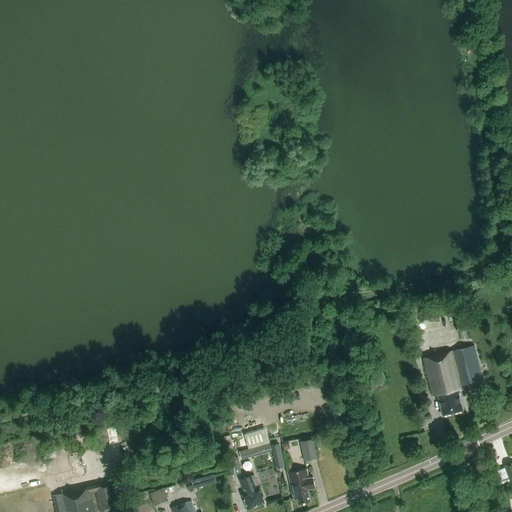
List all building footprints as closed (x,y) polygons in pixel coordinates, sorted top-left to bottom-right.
[(457,388),(461,387),(483,382),(473,345),(423,358),(433,395),(437,394),(443,415),(463,410),(457,388)] [(305,460),(317,458),(313,438),(300,441),(305,460)] [(271,445),(272,451),(276,468),(285,466),(280,443),(271,445)] [(241,459),(251,456),(248,448),(239,451),(241,459)] [(241,472),(238,456),(227,458),(229,474),(241,472)] [(305,489),(308,489),(315,487),(312,477),(308,478),(306,468),(288,472),(290,478),(293,477),(294,479),(300,478),(301,483),(299,484),(301,492),(305,491),(305,489)] [(253,506),(264,502),(261,496),(263,495),(260,487),(256,489),(251,476),(240,480),(245,493),(242,495),(248,509),(254,507),(253,506)] [(310,501),(308,489),(305,489),(305,491),(301,492),(299,484),(301,483),(300,478),(294,479),(293,477),(290,478),(294,498),(297,498),(298,504),(310,501)] [(100,511),(101,511),(120,507),(115,481),(53,496),(56,511),(95,511),(91,492),(97,491),(100,511)] [(169,502),(163,487),(150,493),(155,507),(169,502)] [(194,511),(191,501),(171,508),(172,511),(194,511)]
